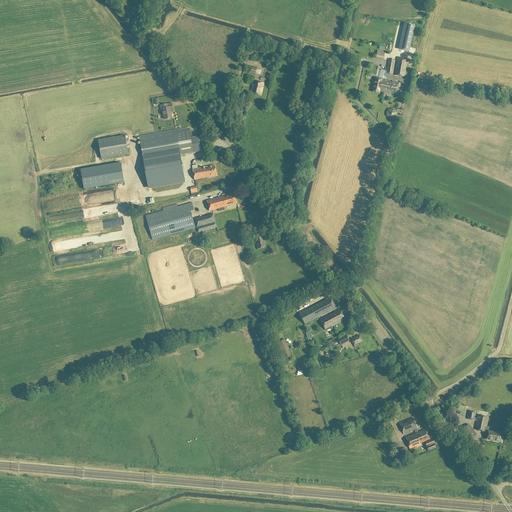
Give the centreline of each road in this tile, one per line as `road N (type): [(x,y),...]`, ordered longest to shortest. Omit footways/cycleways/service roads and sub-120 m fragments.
road 1 (unclassified): [(495,488),(140,29)]
road 2 (track): [(511,302),(499,349),(426,400)]
